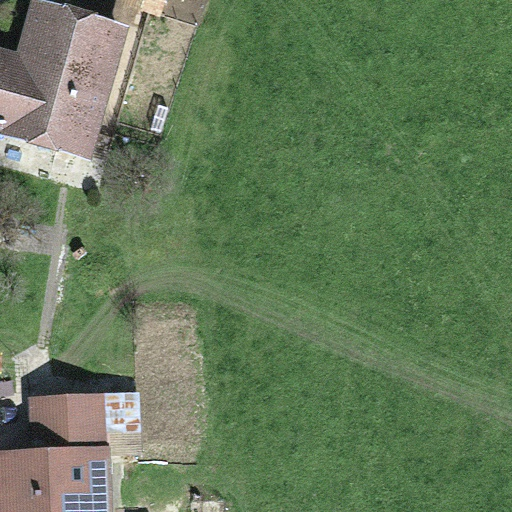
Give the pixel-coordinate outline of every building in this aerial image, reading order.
[(116,0),(114,5),(155,18),(160,0),(116,0)] [(32,74),(19,128),(84,145),(114,25),(29,4),(17,55),(13,70),(32,74)] [(0,66),(13,70),(17,55),(0,51),(0,66)] [(0,123),(19,128),(32,74),(13,70),(0,66),(0,123)] [(133,387),(24,393),(27,448),(105,444),(106,455),(137,453),(133,387)] [(27,448),(0,449),(0,511),(108,511),(106,455),(105,444),(27,448)]
